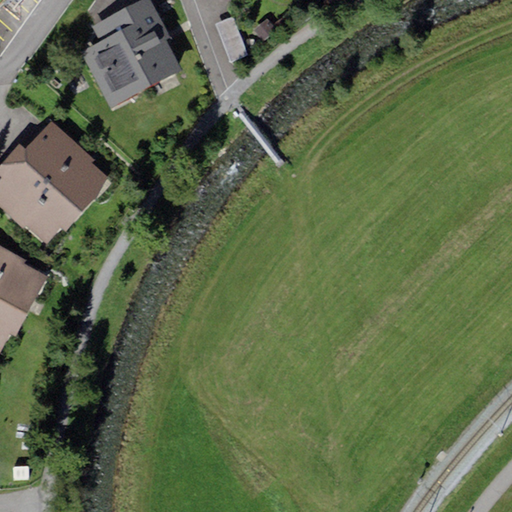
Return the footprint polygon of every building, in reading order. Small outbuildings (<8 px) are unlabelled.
[(150,0),(142,0),(92,25),(100,42),(82,51),(112,109),(182,74),(166,41),(170,39),(150,0)] [(247,55),(232,18),(215,25),(230,62),(247,55)] [(253,30),(262,42),(276,32),(267,19),(253,30)] [(95,160),(51,121),(26,149),(19,144),(12,153),(82,212),(110,179),(92,163),(95,160)] [(82,212),(12,153),(0,167),(0,205),(47,245),(60,228),(65,232),(82,212)] [(27,260),(0,245),(0,299),(27,314),(48,279),(23,266),(27,260)] [(27,314),(0,299),(0,350),(9,334),(15,337),(27,314)]
